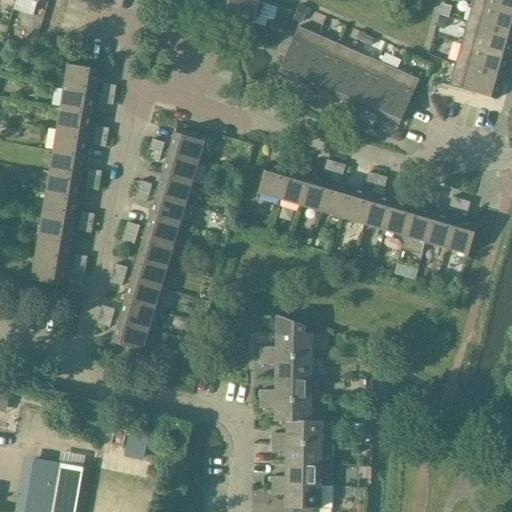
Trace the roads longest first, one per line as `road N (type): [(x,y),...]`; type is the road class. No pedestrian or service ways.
road 1 (residential): [(240,511),(243,453),(238,432),(220,415),(75,374),(136,102)]
road 2 (residential): [(511,163),(422,170),(176,97)]
